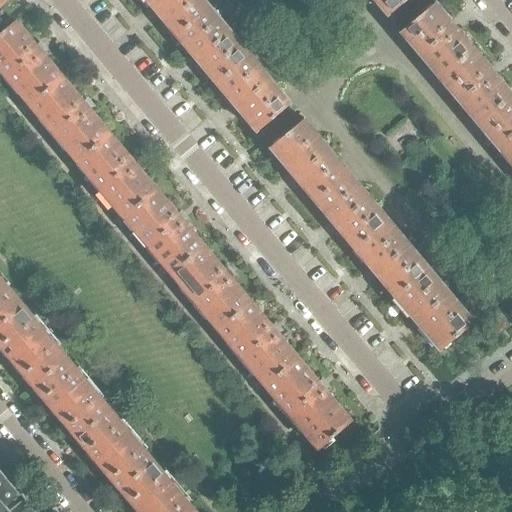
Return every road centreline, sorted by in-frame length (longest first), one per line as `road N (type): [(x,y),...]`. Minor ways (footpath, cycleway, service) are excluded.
road 1 (residential): [(416,422),(60,0)]
road 2 (residential): [(282,511),(416,422)]
road 3 (residential): [(0,405),(88,511)]
